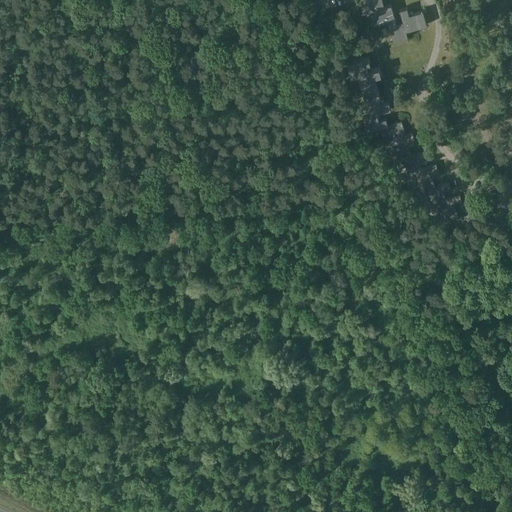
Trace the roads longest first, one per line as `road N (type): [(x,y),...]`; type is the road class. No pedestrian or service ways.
road 1 (track): [(0,226),(359,196)]
road 2 (track): [(137,212),(73,0)]
